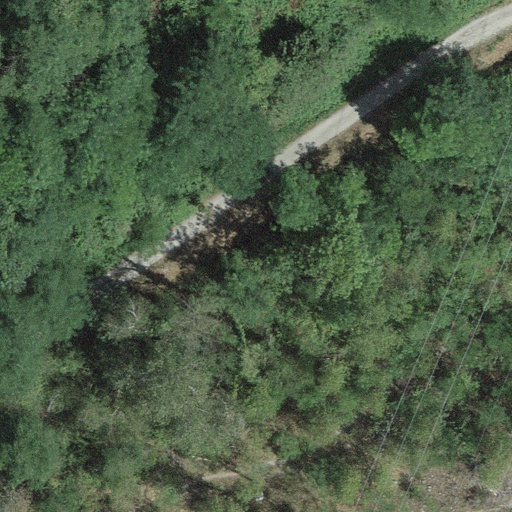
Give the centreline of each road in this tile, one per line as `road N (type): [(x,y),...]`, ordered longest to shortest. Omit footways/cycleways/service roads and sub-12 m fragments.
road 1 (track): [(511,20),(0,343)]
road 2 (unknown): [(511,314),(425,361),(360,428),(175,511)]
